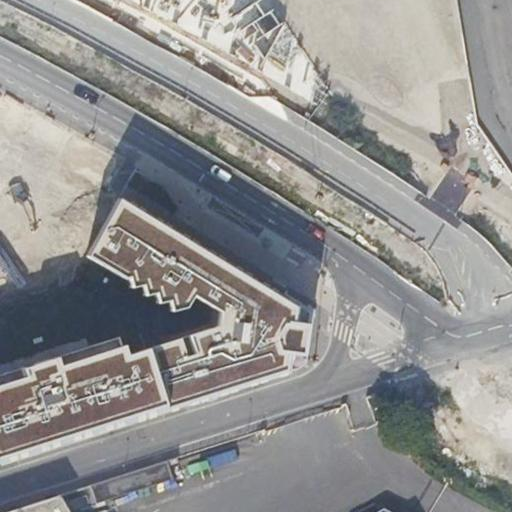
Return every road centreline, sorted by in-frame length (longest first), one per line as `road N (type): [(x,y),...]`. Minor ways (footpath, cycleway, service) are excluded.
road 1 (residential): [(48,0),(375,184),(483,261),(511,296)]
road 2 (residential): [(0,57),(261,206),(357,271)]
road 3 (residential): [(0,485),(326,382)]
road 4 (residential): [(326,382),(453,336)]
